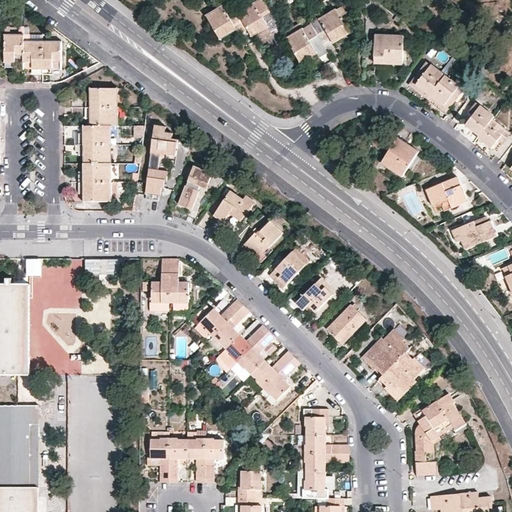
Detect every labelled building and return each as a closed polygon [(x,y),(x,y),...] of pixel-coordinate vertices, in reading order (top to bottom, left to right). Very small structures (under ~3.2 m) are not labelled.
[(260,0),(238,13),(245,24),(248,29),(251,35),(268,26),(276,21),(263,0),(260,0)] [(237,29),(245,24),(238,13),(230,17),(223,7),(206,17),(219,39),(237,29)] [(334,42),(350,33),(344,21),(349,18),(343,7),(320,20),(327,31),(318,36),(325,47),(334,42)] [(318,36),(327,31),(320,20),(316,12),(307,17),(311,24),(318,36)] [(279,26),(276,21),(268,26),(271,30),(279,26)] [(287,38),(303,29),(298,21),(282,31),(287,38)] [(248,29),(245,24),(237,29),(240,34),(248,29)] [(325,47),(318,36),(311,24),(303,29),(287,38),(300,61),(317,52),(325,47)] [(268,26),(251,35),(256,43),(273,34),(271,30),(268,26)] [(377,34),(376,58),(386,58),(386,62),(404,63),(406,35),(377,34)] [(15,62),(23,63),(23,42),(22,36),(4,36),(4,69),(15,69),(15,62)] [(23,42),(23,63),(22,69),(32,69),(32,76),(41,76),(42,42),(40,42),(23,42)] [(42,42),(41,76),(51,76),(52,69),(61,69),(61,42),(42,42)] [(334,42),(325,47),(328,51),(337,47),(334,42)] [(325,47),(317,52),(320,56),(328,51),(325,47)] [(430,97),(432,94),(419,84),(433,65),(429,61),(411,83),(430,97)] [(432,94),(447,75),(433,65),(419,84),(432,94)] [(460,86),(447,75),(432,94),(446,105),(460,86)] [(446,105),(432,94),(430,97),(448,111),(465,90),(460,86),(446,105)] [(91,107),(116,107),(116,89),(90,89),(91,97),(91,107)] [(475,115),(482,106),(478,103),(471,112),(475,115)] [(494,119),(496,117),(482,106),(475,115),(468,125),(481,135),(494,119)] [(90,126),(110,126),(117,126),(116,107),(91,107),(91,115),(90,126)] [(508,129),(494,119),(481,135),(479,137),(493,148),(501,138),(507,130),(508,129)] [(155,124),(145,193),(148,194),(148,191),(155,192),(161,193),(162,187),(164,187),(165,179),(167,179),(168,170),(159,168),(161,153),(176,155),(179,138),(173,137),(173,132),(166,130),(166,126),(155,124)] [(110,145),(110,126),(90,126),(84,127),(84,137),(84,145),(110,145)] [(511,133),(507,130),(501,138),(505,141),(511,133)] [(398,137),(381,163),(403,176),(419,150),(398,137)] [(111,164),(110,145),(84,145),(84,154),(84,164),(111,164)] [(111,182),(111,164),(84,164),(84,173),(84,182),(111,182)] [(194,165),(180,203),(194,208),(201,189),(199,189),(200,184),(207,187),(213,172),(194,165)] [(427,190),(434,206),(441,203),(445,211),(464,202),(453,179),(427,190)] [(111,201),(111,182),(84,182),(84,192),(84,201),(111,201)] [(231,211),(242,218),(246,211),(248,212),(254,203),(245,197),(244,198),(231,190),(214,214),(224,220),(229,213),(231,211)] [(240,220),(242,218),(231,211),(229,213),(240,220)] [(495,237),(489,222),(486,216),(452,230),(457,242),(462,240),(466,249),(495,237)] [(255,231),(243,244),(250,251),(258,258),(284,232),(270,219),(257,233),(255,231)] [(492,221),(489,222),(495,237),(498,235),(492,221)] [(250,251),(243,244),(241,247),(247,253),(250,251)] [(280,277),(287,284),(310,261),(296,248),(270,274),(276,281),(280,277)] [(26,275),(41,275),(41,258),(26,257),(26,275)] [(121,275),(120,257),(84,259),(85,276),(121,275)] [(170,261),(162,261),(161,281),(152,281),(152,301),(170,301),(170,261)] [(179,261),(170,261),(170,301),(188,301),(188,281),(179,281),(179,261)] [(511,264),(503,268),(511,285),(511,284),(511,264)] [(284,288),(287,284),(280,277),(276,281),(284,288)] [(322,277),(319,279),(334,293),(336,291),(322,277)] [(334,293),(319,279),(297,301),(305,308),(310,303),(317,310),(334,293)] [(0,283),(0,375),(30,375),(29,283),(0,283)] [(238,300),(236,299),(234,302),(241,308),(243,305),(238,300)] [(241,308),(234,302),(226,310),(229,319),(241,308)] [(350,330),(352,333),(367,318),(352,304),(327,329),(339,341),(350,330)] [(206,329),(213,335),(227,321),(221,314),(214,308),(200,321),(207,327),(206,329)] [(247,314),(241,308),(229,319),(227,321),(213,335),(218,341),(220,340),(226,347),(240,334),(233,327),(247,314)] [(221,314),(227,321),(229,319),(226,310),(221,314)] [(264,326),(263,326),(261,328),(267,334),(269,331),(264,326)] [(408,349),(412,345),(403,336),(393,327),(373,349),(372,347),(363,357),(375,368),(377,366),(385,372),(408,349)] [(267,334),(261,328),(251,337),(255,345),(267,334)] [(342,344),(352,333),(350,330),(339,341),(342,344)] [(274,336),(269,331),(267,334),(273,340),(275,338),(274,336)] [(231,355),(238,362),(253,347),(247,341),(240,334),(226,347),(233,354),(231,355)] [(273,340),(267,334),(255,345),(253,347),(238,362),(244,368),(245,367),(252,374),(266,360),(259,354),(273,340)] [(247,341),(253,347),(255,345),(251,337),(247,341)] [(427,367),(408,349),(385,372),(383,375),(380,377),(387,384),(385,387),(398,400),(407,390),(406,389),(427,367)] [(290,352),(289,351),(287,354),(293,360),(295,358),(290,352)] [(293,360),(287,354),(273,368),(266,360),(252,374),(259,380),(257,382),(263,388),(279,374),(282,371),(293,360)] [(301,362),(295,358),(293,360),(299,366),(302,364),(301,362)] [(177,367),(188,365),(187,359),(176,361),(177,367)] [(299,366),(293,360),(282,371),(290,375),(299,366)] [(377,366),(375,368),(383,375),(385,372),(377,366)] [(282,371),(279,374),(285,380),(290,375),(282,371)] [(285,380),(279,374),(263,388),(270,394),(271,393),(278,399),(291,386),(285,380)] [(378,380),(385,387),(387,384),(380,377),(378,380)] [(454,428),(456,431),(467,424),(454,404),(456,403),(450,393),(429,407),(423,411),(426,416),(418,421),(420,425),(418,428),(416,430),(416,432),(416,433),(416,446),(441,441),(443,440),(441,437),(436,429),(450,420),(454,428)] [(0,511),(38,511),(39,489),(38,405),(0,405),(0,511)] [(423,411),(429,407),(428,405),(414,414),(418,421),(426,416),(423,411)] [(308,425),(308,434),(327,434),(327,425),(327,424),(326,424),(326,416),(330,416),(330,409),(313,409),(313,416),(306,416),(306,425),(308,425)] [(454,428),(450,420),(436,429),(441,437),(454,428)] [(347,452),(347,443),(327,443),(327,434),(308,434),(308,444),(306,444),(306,452),(347,452)] [(170,477),(170,437),(161,436),(161,438),(152,438),(151,456),(146,456),(146,462),(161,463),(160,477),(170,477)] [(170,477),(180,477),(180,458),(188,458),(188,439),(179,439),(179,437),(170,437),(170,477)] [(206,478),(206,438),(197,437),(197,439),(188,439),(188,458),(197,458),(197,477),(206,478)] [(206,478),(216,478),(217,459),(225,459),(224,439),(216,439),(216,438),(206,438),(206,478)] [(441,462),(440,447),(445,444),(443,440),(441,441),(435,445),(436,462),(438,462),(441,462)] [(436,462),(435,445),(441,441),(416,446),(417,450),(416,451),(417,476),(439,475),(438,462),(436,462)] [(308,461),(307,471),(327,471),(327,462),(347,462),(347,452),(306,452),(306,461),(308,461)] [(237,489),(237,497),(256,497),(256,489),(263,489),(263,479),(261,479),(261,471),(242,470),(242,480),(243,480),(243,489),(237,489)] [(312,497),(328,498),(329,498),(329,490),(325,489),(325,481),(327,481),(327,480),(327,471),(307,471),(307,480),(306,480),(306,489),(312,489),(312,497)] [(490,511),(490,508),(493,507),(493,495),(480,497),(480,491),(432,495),(433,509),(442,509),(441,511),(490,511)] [(237,497),(237,505),(243,504),(242,511),(263,511),(263,504),(256,504),(256,497),(237,497)] [(226,498),(225,505),(234,506),(235,499),(226,498)] [(329,498),(328,498),(328,506),(321,506),(320,511),(341,511),(342,505),(345,505),(345,498),(329,498)]
